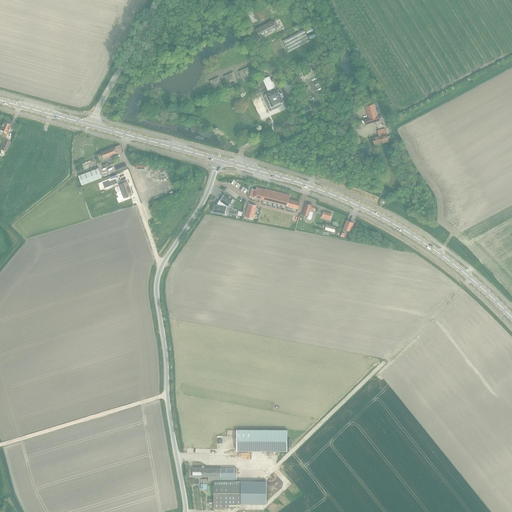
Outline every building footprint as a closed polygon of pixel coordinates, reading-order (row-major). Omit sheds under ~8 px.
[(258,21),(263,18),(257,8),(252,10),(258,21)] [(276,28),(278,27),(275,21),(273,22),(272,20),(255,29),(260,37),(276,29),(276,28)] [(283,41),(289,52),(310,41),(304,30),(283,41)] [(243,80),(251,77),(247,68),(239,72),(243,80)] [(229,85),(236,82),(232,73),(225,76),(229,85)] [(269,76),(264,79),(268,89),(260,92),(269,112),(282,106),(280,103),(282,102),(283,101),(281,97),(283,97),(281,93),(280,94),(278,90),(273,79),(270,80),(269,76)] [(214,90),(222,87),(218,78),(210,81),(214,90)] [(369,105),(362,109),(368,119),(363,122),(365,126),(378,119),(376,115),(375,116),(369,105)] [(0,134),(5,136),(10,125),(7,124),(7,123),(4,122),(3,122),(0,129),(0,134)] [(387,138),(390,138),(389,134),(386,135),(385,128),(377,130),(379,136),(372,137),(374,144),(382,142),(382,143),(388,141),(387,138)] [(6,152),(10,142),(5,139),(0,150),(6,152)] [(103,158),(121,151),(119,145),(100,152),(103,158)] [(98,168),(78,176),(82,185),(101,178),(98,168)] [(120,176),(104,182),(106,187),(120,182),(126,196),(134,193),(129,180),(123,183),(120,176)] [(251,189),(249,197),(297,209),(299,202),(289,199),(290,195),(266,189),(265,189),(256,187),(256,190),(251,189)] [(214,204),(212,212),(225,215),(226,207),(227,206),(228,207),(231,201),(223,196),(217,205),(214,204)] [(307,203),(303,214),(307,215),(307,218),(308,219),(309,220),(311,219),(314,208),(311,207),(311,205),(307,203)] [(253,219),(256,206),(248,204),(245,217),(253,219)] [(323,211),(322,216),(327,217),(326,219),(329,220),(331,214),(323,211)] [(346,220),(343,229),(350,232),(353,223),(346,220)] [(236,453),(286,453),(286,432),(236,432),(236,453)] [(192,468),(192,476),(195,476),(195,477),(202,477),(202,476),(208,476),(208,480),(214,480),(213,507),(228,508),(228,504),(241,504),(241,481),(258,481),(259,468),(192,468)]
